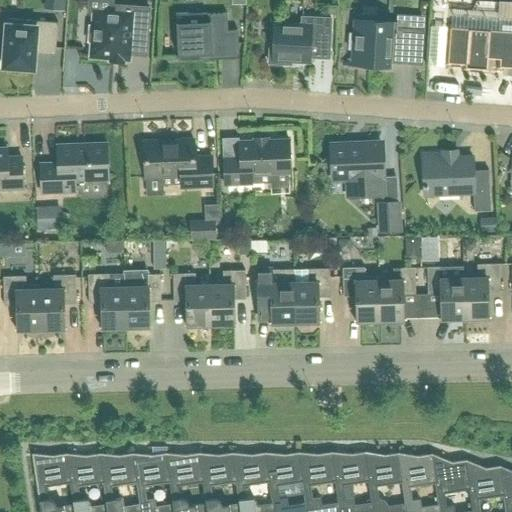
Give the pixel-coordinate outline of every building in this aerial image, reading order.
[(95,11),(94,26),(90,25),(88,41),(93,41),(92,55),(110,57),(109,61),(124,62),(124,58),(128,58),(128,54),(146,55),(149,7),(112,5),(111,13),(95,11)] [(206,12),(176,13),(176,32),(178,56),(182,55),(182,60),(211,59),(210,54),(239,53),(238,30),(228,30),(227,13),(206,14),(206,12)] [(301,25),(275,23),(273,43),(269,43),(268,63),(291,64),(291,60),(309,61),(309,57),(329,58),(331,18),(302,17),(301,25)] [(58,22),(6,18),(3,66),(34,69),(35,53),(55,54),(58,22)] [(349,32),(348,48),(353,49),(352,64),(388,66),(388,62),(421,64),(424,30),(396,28),(396,23),(355,20),(354,33),(349,32)] [(496,70),(503,70),(503,67),(511,67),(511,28),(499,27),(498,31),(494,31),(494,27),(451,24),(447,24),(444,66),(461,67),(461,71),(490,73),(491,57),(496,58),(496,70)] [(484,158),(495,157),(492,135),(482,136),(484,158)] [(163,140),(143,141),(145,178),(180,176),(181,187),(213,186),(212,156),(195,157),(194,139),(178,140),(176,142),(165,142),(163,140)] [(224,157),(225,185),(252,183),(252,174),(291,173),(289,139),(239,141),(240,157),(224,157)] [(374,141),(364,142),(362,144),(359,144),(359,149),(331,150),(332,155),(325,162),(332,169),(332,174),(348,173),(349,195),(382,193),(382,176),(383,176),(381,143),(376,143),(374,141)] [(108,179),(107,143),(57,145),(57,163),(40,163),(41,193),(76,191),(75,181),(108,179)] [(0,189),(23,189),(21,156),(7,157),(7,147),(0,147),(0,189)] [(457,150),(442,151),(442,152),(422,153),(424,195),(473,193),(474,211),(490,210),(489,170),(473,171),(473,156),(457,157),(457,150)] [(398,202),(380,203),(381,231),(399,230),(398,202)] [(59,204),(36,205),(37,227),(60,226),(59,204)] [(138,254),(142,237),(119,232),(115,249),(138,254)] [(477,273),(463,273),(465,318),(488,317),(487,292),(500,292),(499,263),(477,264),(477,273)] [(465,318),(463,273),(463,266),(427,267),(428,294),(440,294),(441,318),(465,318)] [(356,321),(380,320),(379,280),(379,275),(365,276),(365,267),(342,267),(343,296),(356,296),(356,321)] [(415,267),(402,267),(393,268),(393,280),(379,280),(380,320),(403,319),(403,295),(415,294),(415,267)] [(318,297),(330,296),(330,268),(294,269),(294,278),(295,322),(318,322),(318,297)] [(271,320),(272,323),(295,322),(294,278),(294,269),(257,270),(259,321),(271,320)] [(209,280),(209,285),(210,324),(234,324),(233,299),(246,299),(245,270),(223,270),(223,279),(209,280)] [(126,327),(149,326),(148,301),(161,301),(160,274),(148,274),(148,272),(124,272),(124,273),(126,327)] [(124,273),(110,273),(88,274),(89,303),(101,302),(102,327),(126,327),(124,273)] [(187,325),(210,324),(209,285),(196,285),(195,273),(173,273),(173,301),(186,300),(187,325)] [(53,289),(40,289),(41,329),(64,328),(64,303),(76,303),(75,274),(53,275),(53,289)] [(17,305),(17,329),(41,329),(40,289),(39,283),(26,283),(25,276),(3,276),(4,305),(17,305)] [(298,452),(302,480),(305,502),(306,511),(340,511),(339,502),(322,504),(321,495),(312,497),(310,484),(335,480),(331,451),(318,453),(299,451),(298,452)] [(343,483),(368,480),(364,451),(351,453),(332,451),(331,451),(335,480),(339,502),(340,511),(373,511),(372,501),(356,504),(354,495),(345,497),(343,483)] [(368,480),(372,501),(373,511),(406,511),(405,503),(388,505),(385,500),(382,498),(378,497),(376,485),(402,481),(397,452),(384,454),(365,451),(364,451),(368,480)] [(103,482),(107,503),(108,511),(141,511),(140,503),(124,505),(122,497),(113,498),(111,485),(137,481),(132,452),(119,455),(100,453),(99,453),(103,482)] [(132,452),(137,481),(140,503),(141,511),(174,511),(173,502),(157,505),(155,496),(146,498),(144,485),(170,481),(165,452),(152,454),(133,452),(132,452)] [(170,481),(173,502),(174,511),(207,511),(206,503),(189,505),(186,500),(183,498),(179,498),(177,485),(203,481),(198,452),(185,454),(166,452),(165,452),(170,481)] [(198,452),(203,481),(206,503),(207,511),(240,511),(239,502),(222,505),(220,500),(216,497),(212,497),(210,484),(236,480),(232,452),(218,454),(199,452),(198,452)] [(236,480),(239,502),(240,511),(273,511),(272,502),(256,504),(255,496),(245,497),(243,484),(269,480),(264,452),(251,454),(232,452),(236,480)] [(264,452),(269,480),(272,502),(273,511),(306,511),(305,502),(289,504),(288,496),(278,497),(276,484),(302,480),(298,452),(284,454),(266,452),(264,452)] [(397,452),(402,481),(405,503),(406,511),(439,511),(438,504),(422,506),(421,498),(411,499),(409,486),(435,482),(431,453),(418,455),(398,452),(397,452)] [(74,511),(74,503),(56,506),(54,501),(50,498),(46,498),(44,485),(70,481),(66,453),(53,455),(33,453),(32,453),(40,511),(74,511)] [(108,511),(107,503),(90,505),(89,496),(80,498),(78,485),(103,482),(99,453),(86,455),(67,453),(66,453),(70,481),(74,503),(74,511),(108,511)] [(472,511),(472,510),(456,511),(455,503),(445,505),(443,492),(469,488),(465,459),(452,461),(432,453),(431,453),(435,482),(438,504),(439,511),(472,511)] [(489,511),(489,509),(480,510),(478,497),(503,493),(499,465),(486,467),(466,459),(465,459),(469,488),(472,510),(472,511),(489,511)] [(499,465),(503,493),(506,511),(511,511),(511,470),(500,465),(499,465)]
